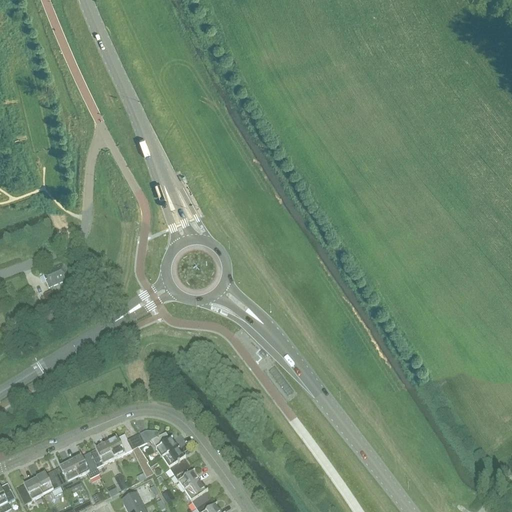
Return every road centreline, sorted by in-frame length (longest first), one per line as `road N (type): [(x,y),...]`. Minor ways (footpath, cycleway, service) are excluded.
road 1 (secondary): [(410,511),(292,359),(217,292)]
road 2 (secondary): [(182,242),(85,0)]
road 3 (secondary): [(0,391),(167,284)]
road 4 (residential): [(0,275),(79,238),(91,152),(104,133)]
road 5 (residential): [(0,466),(146,409)]
road 6 (residential): [(249,511),(188,426),(146,409)]
road 7 (unclassified): [(104,133),(45,0)]
